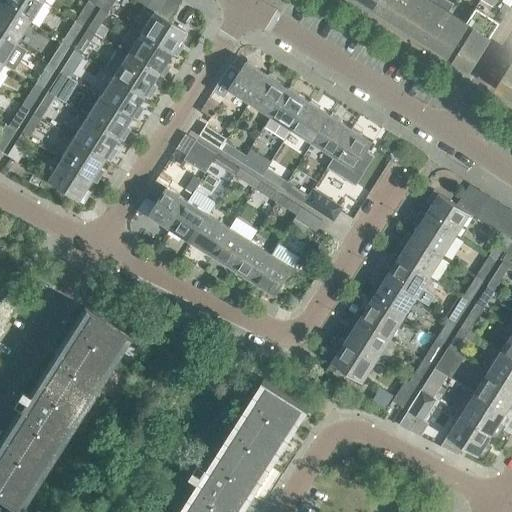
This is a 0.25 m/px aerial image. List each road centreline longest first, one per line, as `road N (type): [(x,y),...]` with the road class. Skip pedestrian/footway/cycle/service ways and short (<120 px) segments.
road 1 (residential): [(99,246),(294,343),(398,183)]
road 2 (residential): [(99,246),(248,11)]
road 3 (residential): [(446,135),(248,11)]
road 4 (residential): [(0,402),(99,246)]
road 5 (residential): [(501,500),(341,417)]
road 6 (residential): [(446,135),(511,32)]
